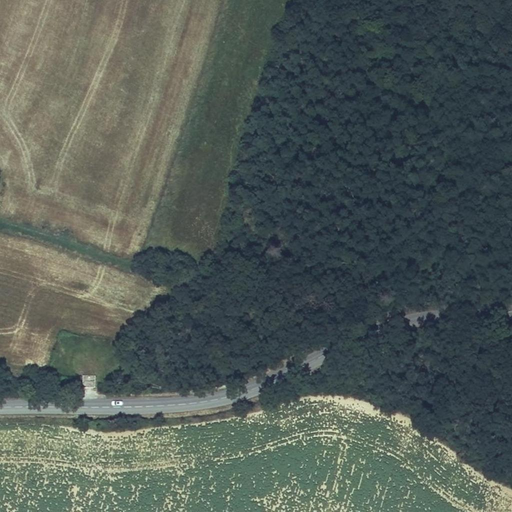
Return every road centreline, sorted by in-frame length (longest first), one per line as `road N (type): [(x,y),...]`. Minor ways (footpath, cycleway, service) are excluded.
road 1 (tertiary): [(0,407),(224,396),(390,325),(511,311)]
road 2 (track): [(0,223),(175,283),(282,376)]
